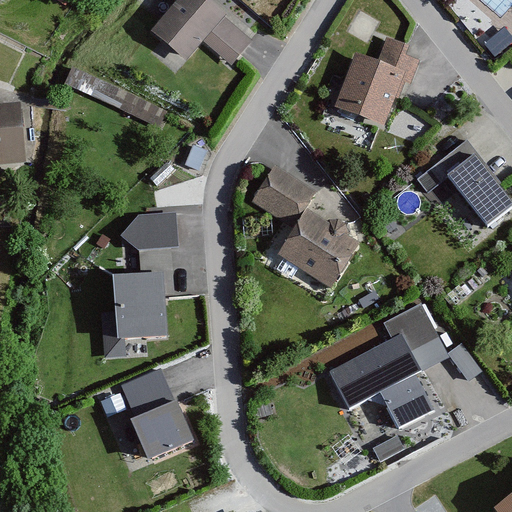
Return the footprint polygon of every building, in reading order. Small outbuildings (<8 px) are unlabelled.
[(245,43),(194,0),(173,0),(143,35),(177,64),(195,44),(223,68),(245,43)] [(399,51),(378,44),(370,68),(346,60),(328,113),(377,130),(388,97),(394,99),(399,86),(405,88),(412,64),(396,59),(399,51)] [(74,69),(67,85),(159,123),(166,107),(74,69)] [(0,166),(15,165),(8,108),(0,108),(0,166)] [(448,195),(475,231),(506,208),(488,184),(491,182),(464,146),(413,183),(431,207),(448,195)] [(246,205),(285,227),(267,259),(322,291),(350,244),(297,213),(308,194),(267,170),(246,205)] [(115,240),(130,254),(167,253),(165,217),(132,218),(115,240)] [(155,342),(152,279),(100,282),(102,319),(95,319),(98,363),(118,361),(117,344),(155,342)] [(378,327),(387,344),(325,373),(343,410),(371,397),(387,432),(427,414),(401,357),(431,342),(416,309),(378,327)] [(182,446),(166,407),(120,426),(136,465),(182,446)] [(397,452),(392,442),(373,452),(378,462),(397,452)] [(511,511),(511,490),(483,511),(511,511)]
